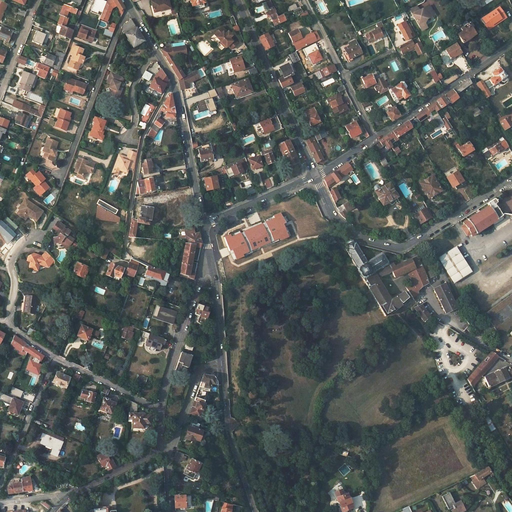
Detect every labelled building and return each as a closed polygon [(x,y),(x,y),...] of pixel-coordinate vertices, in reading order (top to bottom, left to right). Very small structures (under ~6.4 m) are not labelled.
[(108,0),(100,19),(107,21),(110,16),(111,13),(109,12),(111,6),(115,3),(116,5),(119,10),(117,11),(120,18),(124,8),(123,6),(119,0),(108,0)] [(167,0),(152,0),(150,1),(153,12),(159,10),(158,9),(164,7),(164,8),(170,7),(167,0)] [(193,6),(194,9),(203,7),(203,3),(204,3),(203,0),(189,0),(191,6),(193,6)] [(63,8),(67,10),(79,15),(81,11),(64,4),(62,8),(63,8)] [(428,4),(420,8),(417,10),(415,8),(410,11),(411,12),(421,27),(425,24),(423,20),(433,13),(428,4)] [(420,8),(418,5),(405,12),(406,15),(411,12),(410,11),(415,8),(417,10),(420,8)] [(299,14),(301,18),(308,15),(306,11),(302,12),(299,7),(296,8),(293,10),(295,15),(299,14)] [(505,18),(498,7),(480,19),(487,28),(497,21),(499,23),(505,18)] [(60,13),(61,14),(57,24),(63,26),(65,27),(69,18),(65,16),(67,10),(63,8),(62,12),(60,12),(60,13)] [(284,20),(282,15),(278,16),(275,9),(266,13),(269,19),(271,18),(274,25),(284,20)] [(122,28),(133,47),(144,40),(131,19),(126,24),(125,23),(122,28)] [(382,36),(380,31),(384,29),(381,22),(376,24),(377,28),(374,29),(375,31),(365,35),(367,40),(373,37),(375,40),(382,36)] [(405,41),(414,36),(408,25),(406,26),(404,22),(397,26),(405,41)] [(82,23),(79,29),(76,37),(91,42),(93,37),(90,36),(94,28),(82,23)] [(463,43),(475,35),(467,24),(460,29),(461,31),(460,32),(461,33),(457,35),(463,43)] [(0,38),(7,41),(11,31),(0,26),(0,38)] [(65,37),(70,39),(74,30),(70,29),(65,27),(63,26),(62,27),(61,26),(59,34),(62,36),(62,37),(65,38),(65,37)] [(227,33),(222,27),(217,31),(220,35),(217,37),(221,41),(221,43),(225,47),(227,47),(228,46),(231,49),(237,43),(231,37),(232,36),(228,32),(227,33)] [(301,38),(297,29),(288,33),(292,43),(301,38)] [(48,38),(52,39),(53,35),(36,30),(33,43),(46,46),(48,38)] [(303,48),(320,40),(316,31),(301,38),(292,43),(296,51),(297,50),(303,48)] [(268,50),(274,47),(268,34),(269,33),(269,32),(259,36),(260,39),(264,49),(267,48),(268,50)] [(402,54),(415,48),(417,52),(423,49),(419,40),(412,43),(411,41),(398,47),(402,54)] [(171,41),(157,43),(161,50),(172,48),(172,47),(171,44),(171,41)] [(351,58),(360,53),(356,45),(354,41),(348,44),(350,46),(344,49),(346,53),(344,55),(348,63),(353,61),(351,58)] [(319,50),(316,43),(310,46),(309,45),(308,46),(309,47),(310,46),(313,53),(319,50)] [(450,60),(461,53),(456,44),(445,50),(450,60)] [(79,63),(78,66),(80,64),(82,65),(84,58),(81,57),(83,50),(74,46),(70,55),(72,56),(69,64),(77,67),(76,67),(78,62),(79,63)] [(180,70),(172,57),(186,55),(184,46),(172,48),(161,50),(166,58),(179,80),(184,77),(181,71),(182,71),(181,69),(180,70)] [(46,52),(46,53),(47,54),(44,62),(52,65),(52,64),(53,64),(55,62),(53,61),(55,55),(46,52)] [(293,63),(299,60),(295,52),(289,55),(293,63)] [(19,55),(17,62),(23,64),(26,58),(19,55)] [(59,69),(63,58),(58,56),(54,67),(59,69)] [(243,69),(239,57),(230,60),(234,72),(243,69)] [(35,74),(44,78),(49,66),(37,62),(35,68),(38,69),(37,71),(35,74)] [(76,67),(77,67),(69,64),(68,67),(78,71),(80,64),(78,66),(79,63),(78,62),(76,67)] [(426,72),(434,67),(430,62),(423,67),(426,72)] [(292,75),(287,65),(280,68),(284,77),(284,78),(290,75),(292,75)] [(323,77),(336,71),(334,68),(333,65),(314,73),(315,76),(316,76),(318,79),(323,77)] [(158,98),(166,85),(168,86),(170,83),(167,79),(160,68),(159,69),(160,70),(154,78),(146,92),(158,98)] [(505,77),(499,68),(491,74),(492,76),(492,78),(488,80),(487,81),(487,80),(483,83),(487,90),(492,86),(501,81),(502,82),(504,82),(506,81),(506,79),(505,77)] [(152,72),(146,69),(143,75),(149,78),(152,72)] [(118,86),(123,78),(111,71),(105,82),(108,84),(106,87),(108,88),(109,93),(115,96),(120,88),(118,86)] [(184,77),(179,80),(180,85),(180,89),(188,87),(187,83),(198,77),(195,71),(184,77)] [(26,78),(24,83),(22,88),(29,91),(34,76),(26,72),(24,77),(26,78)] [(372,77),(370,75),(362,80),(364,85),(365,84),(367,87),(374,84),(375,86),(374,86),(374,87),(375,89),(376,90),(379,89),(382,94),(388,91),(393,88),(391,85),(387,87),(383,80),(382,80),(378,74),(374,76),(374,78),(372,79),(372,77)] [(290,75),(284,78),(284,77),(278,79),(280,84),(282,88),(290,85),(294,83),(290,75)] [(34,76),(29,91),(31,92),(37,77),(34,76)] [(86,84),(67,77),(63,87),(72,90),(82,94),(86,84)] [(322,82),(324,86),(334,82),(332,78),(322,82)] [(251,91),(246,79),(231,85),(235,97),(251,91)] [(468,79),(444,96),(448,102),(449,101),(450,103),(463,94),(460,91),(468,85),(471,83),(468,79)] [(303,92),(298,81),(294,83),(290,85),(291,88),(294,96),(303,92)] [(404,83),(403,81),(393,88),(388,91),(395,103),(402,98),(404,100),(409,96),(401,85),(404,83)] [(485,98),(490,95),(487,90),(483,83),(481,81),(477,83),(485,98)] [(219,99),(224,97),(220,86),(214,88),(219,99)] [(165,112),(165,116),(176,118),(171,94),(169,93),(160,111),(165,112)] [(342,98),(340,93),(339,93),(326,99),(329,103),(330,103),(335,113),(339,111),(342,109),(343,111),(348,109),(344,102),(342,103),(340,99),(342,98)] [(18,108),(20,102),(14,100),(12,106),(18,108)] [(447,129),(452,127),(448,121),(446,119),(443,114),(436,102),(429,107),(416,117),(420,122),(431,114),(438,126),(443,123),(447,129)] [(41,117),(45,105),(41,104),(38,111),(31,108),(31,106),(23,103),(21,109),(23,110),(29,112),(39,116),(41,117)] [(401,117),(405,114),(400,103),(396,106),(401,117)] [(202,105),(191,107),(192,114),(204,112),(202,105)] [(319,122),(313,108),(304,112),(311,126),(312,126),(314,129),(315,130),(320,127),(319,127),(322,125),(321,121),(319,122)] [(400,117),(394,108),(386,114),(392,123),(400,117)] [(480,113),(477,108),(470,111),(473,117),(480,113)] [(61,109),(57,119),(58,119),(55,127),(65,131),(68,123),(67,123),(68,118),(70,113),(61,109)] [(29,121),(31,115),(29,114),(29,112),(23,110),(22,114),(19,113),(18,114),(16,114),(15,117),(17,118),(15,123),(24,126),(26,119),(29,121)] [(498,119),(504,130),(511,125),(511,122),(511,121),(511,120),(511,112),(511,111),(498,119)] [(158,114),(156,117),(157,118),(154,123),(154,124),(150,128),(146,135),(152,138),(154,135),(159,127),(160,126),(163,122),(158,118),(160,115),(158,114)] [(0,125),(6,127),(9,121),(0,117),(0,125)] [(94,123),(91,133),(94,135),(94,136),(98,138),(99,135),(102,136),(105,129),(103,128),(103,126),(105,127),(107,122),(94,118),(93,122),(94,123)] [(359,127),(355,118),(352,120),(354,123),(344,128),(349,139),(359,134),(357,128),(359,127)] [(273,130),(269,120),(255,126),(257,131),(262,129),(264,134),(273,130)] [(386,138),(390,145),(397,140),(396,139),(412,128),(409,122),(400,128),(386,138)] [(326,136),(324,130),(314,134),(317,140),(317,141),(321,139),(326,136)] [(314,134),(305,139),(307,145),(317,140),(314,134)] [(504,140),(501,136),(480,150),(482,154),(504,140)] [(458,137),(449,142),(452,146),(459,142),(458,140),(459,139),(458,137)] [(53,148),(55,141),(46,138),(42,146),(45,147),(43,152),(42,155),(51,158),(55,148),(53,148)] [(388,150),(392,148),(390,145),(386,138),(382,140),(374,145),(371,148),(382,166),(385,164),(384,162),(385,162),(378,150),(381,149),(380,147),(381,146),(384,145),(386,147),(385,148),(386,149),(387,148),(388,150)] [(319,150),(316,144),(318,143),(317,141),(317,140),(307,145),(312,155),(320,151),(320,150),(319,150)] [(502,151),(508,147),(504,140),(482,154),(485,158),(491,155),(492,155),(498,151),(501,149),(502,151)] [(293,152),(288,141),(278,145),(283,156),(293,152)] [(201,161),(212,159),(210,147),(211,147),(210,142),(204,145),(205,148),(198,149),(201,161)] [(455,145),(462,156),(472,150),(467,143),(462,147),(459,143),(455,145)] [(263,156),(266,165),(276,161),(275,160),(274,157),(272,148),(259,153),(260,157),(263,156)] [(119,153),(112,172),(118,174),(120,169),(126,171),(126,169),(128,170),(129,166),(134,168),(135,161),(137,153),(130,151),(128,158),(124,156),(125,155),(119,153)] [(323,160),(319,152),(321,152),(320,151),(312,155),(316,163),(323,160)] [(293,152),(283,156),(288,167),(298,163),(293,152)] [(78,157),(74,167),(76,168),(75,172),(79,173),(77,177),(82,179),(83,175),(86,176),(87,172),(89,172),(90,169),(93,169),(95,163),(90,161),(90,162),(78,157)] [(247,161),(251,170),(261,166),(257,157),(247,161)] [(142,163),(144,175),(152,173),(152,175),(159,174),(158,169),(151,170),(150,164),(151,164),(150,158),(145,159),(146,163),(142,163)] [(237,160),(222,167),(226,175),(232,172),(234,175),(246,170),(242,161),(238,163),(237,160)] [(324,180),(327,187),(329,185),(332,183),(335,181),(335,182),(336,183),(342,179),(341,178),(355,168),(351,162),(324,180)] [(382,166),(388,176),(392,173),(390,169),(389,170),(385,164),(382,166)] [(26,179),(32,186),(39,194),(46,188),(39,180),(41,179),(35,172),(32,174),(29,170),(23,175),(22,175),(26,179)] [(463,181),(457,171),(446,177),(452,187),(454,186),(456,189),(462,185),(461,182),(463,181)] [(441,190),(432,176),(419,183),(428,198),(441,190)] [(204,179),(206,190),(218,188),(216,177),(204,179)] [(152,178),(141,180),(137,181),(138,187),(136,188),(135,194),(154,190),(152,178)] [(397,197),(389,185),(375,193),(383,206),(397,197)] [(30,188),(37,196),(39,194),(32,186),(30,188)] [(329,192),(334,203),(336,203),(335,201),(339,199),(335,190),(329,192)] [(130,221),(136,222),(148,224),(149,220),(150,220),(150,219),(152,221),(156,217),(157,213),(155,208),(152,209),(152,208),(151,208),(151,205),(144,204),(144,207),(141,206),(141,205),(140,205),(141,198),(151,196),(151,193),(134,197),(133,209),(139,210),(138,216),(134,218),(135,212),(132,211),(130,221)] [(22,206),(20,210),(16,214),(23,219),(25,215),(27,216),(36,222),(43,212),(25,199),(21,205),(22,206)] [(502,215),(495,204),(496,203),(494,200),(494,199),(487,203),(488,206),(462,222),(464,225),(461,227),(467,236),(470,234),(471,237),(498,220),(498,219),(502,216),(501,216),(502,215)] [(97,206),(95,219),(119,223),(120,219),(114,215),(114,214),(115,215),(118,210),(99,200),(96,204),(101,207),(100,208),(97,206)] [(346,213),(354,208),(349,201),(348,202),(342,205),(345,210),(338,213),(339,215),(346,220),(348,217),(346,213)] [(449,203),(453,210),(457,208),(453,201),(449,203)] [(336,208),(338,213),(345,210),(342,205),(336,208)] [(431,218),(423,205),(409,213),(417,226),(431,218)] [(286,223),(280,213),(274,216),(274,218),(265,222),(266,224),(263,225),(262,224),(249,230),(244,232),(244,233),(241,235),(240,234),(231,238),(230,235),(224,237),(234,261),(243,257),(242,254),(252,250),(261,247),(271,242),(280,238),(281,240),(289,237),(284,225),(283,224),(286,223)] [(60,242),(67,247),(69,244),(71,241),(72,239),(70,237),(72,234),(69,232),(70,231),(67,229),(66,229),(63,228),(64,226),(56,221),(52,227),(55,229),(54,231),(57,233),(58,236),(57,238),(56,237),(51,239),(54,245),(60,242)] [(134,235),(136,222),(130,221),(128,236),(140,237),(140,235),(138,235),(134,235)] [(186,234),(187,242),(195,242),(201,243),(199,233),(194,233),(186,234)] [(374,273),(389,265),(383,254),(381,254),(367,262),(355,243),(354,243),(352,241),(351,241),(350,240),(345,243),(346,244),(345,245),(346,248),(345,248),(357,268),(356,268),(358,270),(357,271),(361,277),(362,277),(363,279),(374,273)] [(189,272),(194,246),(194,245),(183,243),(183,245),(185,245),(179,273),(188,275),(187,277),(193,279),(194,273),(189,272)] [(74,248),(85,254),(87,249),(76,244),(74,248)] [(108,250),(120,258),(121,253),(111,246),(108,250)] [(455,247),(438,257),(454,283),(471,272),(455,247)] [(86,255),(98,261),(100,257),(89,250),(86,255)] [(34,253),(28,256),(31,261),(30,266),(32,269),(36,270),(38,268),(40,264),(48,267),(54,261),(53,259),(46,252),(42,256),(40,257),(38,255),(34,253)] [(426,276),(417,256),(410,259),(410,260),(414,269),(407,272),(413,284),(418,291),(422,286),(427,283),(428,283),(426,276)] [(389,265),(374,273),(376,277),(391,271),(395,277),(407,272),(414,269),(410,260),(394,267),(393,263),(389,265)] [(80,261),(78,261),(77,262),(77,261),(72,271),(84,276),(88,266),(79,263),(80,261)] [(128,261),(124,273),(129,275),(132,276),(136,265),(128,261)] [(123,268),(110,263),(105,274),(118,280),(123,268)] [(144,276),(149,278),(150,278),(150,276),(159,279),(158,282),(157,284),(165,287),(169,275),(147,266),(144,274),(145,274),(144,276)] [(363,279),(385,316),(395,311),(408,299),(404,292),(393,299),(391,296),(389,295),(388,296),(376,277),(374,273),(363,279)] [(445,283),(445,284),(434,289),(446,313),(457,308),(445,283)] [(203,286),(201,293),(207,295),(207,293),(211,293),(211,287),(203,286)] [(511,293),(484,314),(499,333),(511,323),(511,331),(511,332),(511,334),(511,293)] [(37,297),(25,295),(23,312),(35,313),(37,297)] [(207,307),(197,304),(194,314),(198,316),(196,322),(198,323),(201,324),(203,324),(206,318),(208,312),(206,312),(207,307)] [(421,304),(414,308),(424,322),(430,317),(421,304)] [(84,310),(78,308),(75,315),(80,318),(84,310)] [(472,328),(459,310),(452,315),(465,330),(466,329),(469,331),(472,328)] [(87,340),(88,338),(89,338),(90,335),(89,335),(91,329),(81,325),(77,336),(87,340)] [(134,328),(128,326),(125,325),(123,332),(122,332),(121,337),(126,339),(128,333),(132,335),(134,328)] [(159,350),(162,344),(164,345),(166,340),(150,334),(144,332),(142,338),(148,340),(146,345),(150,346),(149,349),(155,351),(156,348),(159,350)] [(21,352),(22,350),(26,352),(29,346),(14,335),(9,347),(13,349),(14,347),(21,352)] [(191,350),(194,344),(186,341),(184,348),(191,350)] [(35,360),(36,360),(37,359),(38,360),(41,355),(29,346),(26,352),(24,357),(30,360),(32,356),(35,358),(35,360)] [(181,352),(175,370),(180,372),(182,366),(187,367),(191,355),(181,352)] [(471,386),(498,356),(490,352),(466,378),(471,386)] [(511,376),(511,364),(508,366),(493,372),(483,377),(482,378),(483,380),(485,379),(489,387),(511,376)] [(65,388),(69,378),(57,372),(52,382),(65,388)] [(73,372),(71,380),(77,383),(80,376),(73,372)] [(122,375),(116,373),(113,381),(120,383),(122,375)] [(147,378),(138,375),(136,380),(145,383),(147,378)] [(212,386),(215,377),(203,375),(199,387),(207,390),(209,385),(212,386)] [(109,399),(103,397),(104,393),(106,394),(109,390),(102,386),(99,397),(103,399),(98,411),(109,416),(110,413),(111,414),(115,403),(112,402),(109,400),(109,399)] [(78,396),(77,399),(93,402),(95,393),(81,390),(80,397),(78,396)] [(189,414),(200,418),(204,405),(204,404),(205,401),(196,397),(189,414)] [(22,402),(10,398),(8,402),(10,403),(7,411),(16,414),(19,406),(20,407),(22,402)] [(144,414),(136,413),(137,404),(130,401),(127,412),(127,419),(132,419),(131,427),(143,428),(143,423),(149,424),(150,415),(144,415),(144,414)] [(492,421),(490,422),(487,416),(483,418),(490,429),(494,426),(492,421)] [(191,422),(185,439),(198,444),(203,432),(202,432),(203,426),(191,422)] [(56,456),(62,442),(42,433),(40,436),(42,437),(40,442),(52,448),(50,453),(56,456)] [(181,461),(184,455),(176,452),(174,458),(181,461)] [(99,464),(101,468),(106,465),(108,470),(119,464),(119,461),(114,464),(111,458),(109,459),(107,455),(106,456),(105,454),(103,455),(102,453),(97,455),(98,457),(97,457),(99,460),(100,460),(101,463),(99,464)] [(39,462),(29,458),(26,464),(34,467),(39,462)] [(185,470),(183,475),(193,479),(200,464),(191,460),(186,470),(185,470)] [(477,473),(470,476),(476,487),(485,483),(481,477),(489,473),(491,476),(492,474),(487,466),(481,470),(477,473)] [(29,477),(20,479),(21,482),(22,491),(31,490),(29,477)] [(66,488),(69,480),(60,481),(61,488),(66,488)] [(7,493),(22,491),(21,482),(12,483),(12,485),(8,486),(6,489),(7,493)] [(342,489),(335,492),(341,511),(350,509),(353,508),(348,494),(344,495),(342,489)] [(455,503),(449,492),(441,496),(448,509),(452,507),(453,509),(451,510),(452,511),(459,511),(465,509),(462,503),(457,505),(455,503)] [(190,507),(190,497),(184,498),(184,496),(174,497),(174,509),(185,508),(185,507),(190,507)] [(39,503),(48,510),(51,507),(45,502),(39,503)] [(230,511),(232,505),(231,504),(223,503),(221,511),(230,511)]
